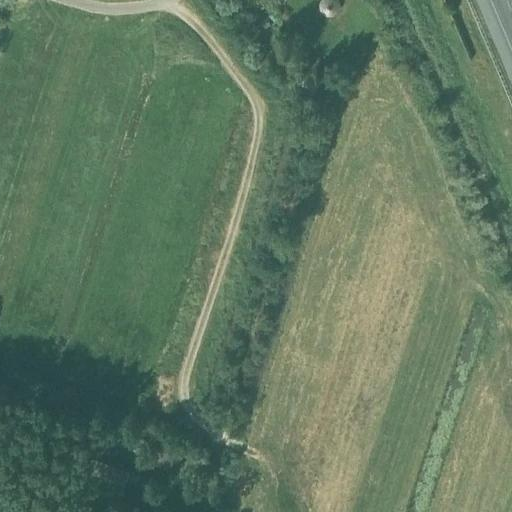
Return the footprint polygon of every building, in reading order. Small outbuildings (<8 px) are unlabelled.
[(329,16),(332,16),(335,15),(338,13),(340,11),(341,7),(341,4),(340,1),(339,0),(321,0),(320,4),(320,7),(321,10),(323,13),(325,15),(329,16)] [(347,73),(352,66),(340,57),(335,64),(347,73)] [(297,82),(314,95),(321,85),(304,73),(297,82)] [(177,467),(182,452),(161,445),(156,460),(177,467)] [(88,471),(125,485),(130,471),(93,457),(88,471)]
